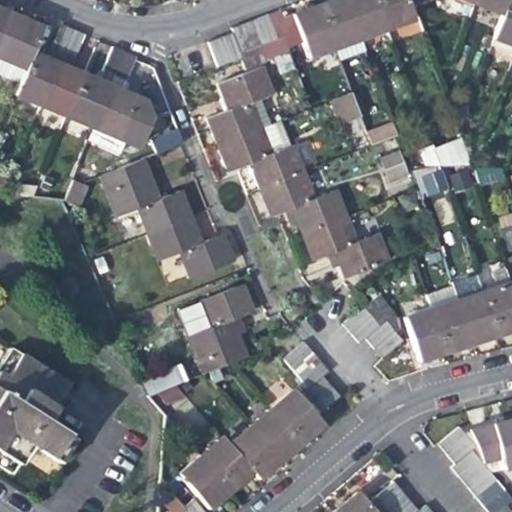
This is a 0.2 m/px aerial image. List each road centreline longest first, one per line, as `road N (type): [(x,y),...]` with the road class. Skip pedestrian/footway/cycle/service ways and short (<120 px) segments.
road 1 (residential): [(385,410),(284,296),(254,230),(218,195)]
road 2 (residential): [(228,0),(137,22),(55,0)]
road 3 (residential): [(385,410),(264,511)]
road 4 (residential): [(511,372),(385,410)]
road 5 (residential): [(468,511),(385,410)]
